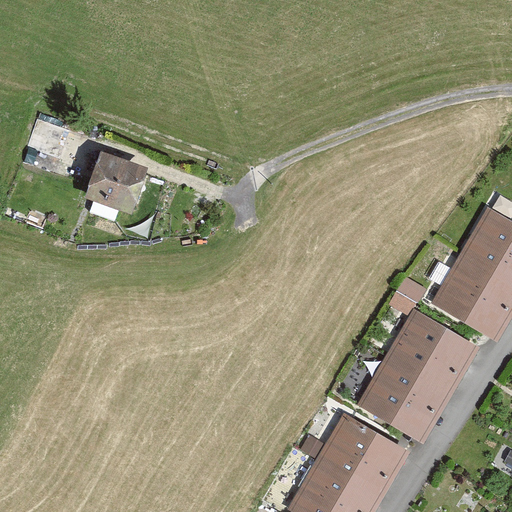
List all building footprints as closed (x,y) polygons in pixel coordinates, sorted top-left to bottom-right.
[(70,131),(41,121),(31,150),(60,160),(70,131)] [(140,177),(102,163),(89,199),(127,212),(140,177)] [(511,309),(511,218),(486,204),(432,299),(497,336),(511,309)] [(477,341),(413,306),(359,404),(422,439),(477,341)] [(369,511),(407,449),(344,412),(287,507),(294,511),(369,511)]
